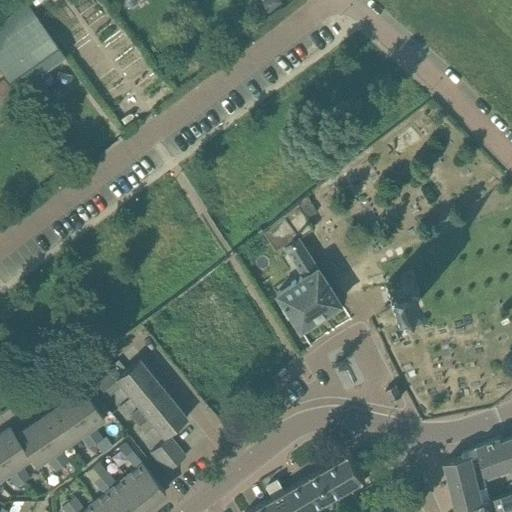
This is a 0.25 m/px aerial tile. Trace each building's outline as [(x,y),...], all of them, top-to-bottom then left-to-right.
[(265,0),(260,4),(269,16),(283,6),(278,0),(265,0)] [(65,55),(26,1),(0,19),(0,67),(14,86),(16,90),(65,55)] [(59,101),(39,77),(20,92),(41,116),(59,101)] [(0,80),(0,94),(5,101),(15,93),(4,78),(0,80)] [(282,241),(302,273),(275,289),(299,328),(341,302),(330,285),(297,233),(312,224),(306,215),(315,209),(306,192),(263,228),(274,246),(282,241)] [(395,314),(421,306),(411,272),(401,274),(388,279),(386,284),(395,314)] [(129,398),(155,377),(139,357),(121,373),(113,363),(92,380),(104,400),(120,387),(129,398)] [(130,417),(137,425),(171,397),(155,377),(129,398),(139,410),(130,417)] [(387,388),(393,400),(403,395),(397,383),(387,388)] [(66,400),(96,444),(101,452),(109,447),(93,424),(104,416),(84,388),(66,400)] [(188,417),(171,397),(137,425),(145,435),(156,425),(164,436),(188,417)] [(89,449),(96,444),(66,400),(49,412),(69,440),(79,434),(89,449)] [(32,423),(62,466),(69,462),(59,447),(69,440),(49,412),(32,423)] [(55,471),(62,466),(32,423),(16,434),(11,426),(10,427),(30,456),(35,464),(45,457),(55,471)] [(0,433),(0,449),(23,482),(30,477),(20,462),(30,456),(10,427),(0,433)] [(502,435),(483,442),(495,473),(511,466),(511,460),(504,438),(502,435)] [(186,455),(170,436),(151,451),(167,470),(186,455)] [(488,476),(495,473),(483,442),(463,450),(464,455),(482,502),(494,498),(488,476)] [(15,486),(23,482),(0,449),(0,476),(6,472),(15,486)] [(125,476),(148,504),(165,490),(143,462),(142,462),(133,450),(125,456),(134,469),(125,476)] [(366,511),(367,511),(352,486),(366,478),(350,452),(286,489),(279,477),(269,483),(276,495),(246,511),(308,511),(328,501),(331,507),(347,498),(355,511),(366,511)] [(460,506),(461,510),(482,502),(464,455),(446,459),(458,506),(460,506)] [(107,472),(100,477),(128,511),(137,511),(148,504),(125,476),(116,483),(107,472)] [(128,511),(100,477),(93,482),(102,494),(93,501),(101,511),(128,511)] [(511,511),(511,491),(494,498),(482,502),(461,510),(459,510),(459,511),(511,511)] [(75,496),(68,502),(76,511),(101,511),(93,501),(84,508),(75,496)] [(76,511),(68,502),(61,507),(64,511),(76,511)]
